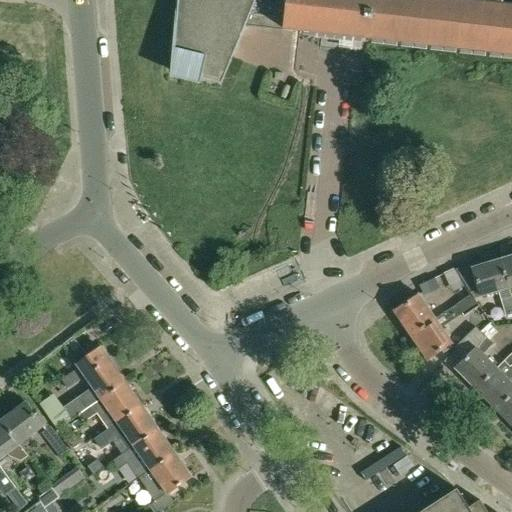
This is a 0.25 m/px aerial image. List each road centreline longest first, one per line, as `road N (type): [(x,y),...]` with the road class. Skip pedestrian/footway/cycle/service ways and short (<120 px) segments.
road 1 (residential): [(511,493),(357,367),(326,310)]
road 2 (unclassified): [(326,310),(511,222)]
road 3 (unclassified): [(214,360),(120,251),(88,200)]
road 4 (tertiary): [(88,200),(98,167),(84,0)]
road 5 (unclassified): [(285,469),(214,360)]
road 6 (unclassified): [(214,360),(326,310)]
